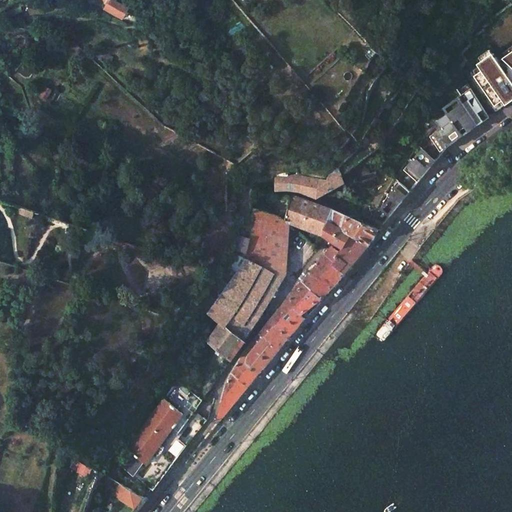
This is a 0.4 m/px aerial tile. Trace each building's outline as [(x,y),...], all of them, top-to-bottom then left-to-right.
[(129,8),(115,0),(110,0),(106,8),(124,18),(129,8)] [(370,44),(363,52),(371,61),(378,51),(370,44)] [(511,53),(503,59),(511,67),(511,53)] [(511,101),(511,80),(507,73),(493,54),(478,64),(483,71),(475,76),(496,106),(504,101),(507,105),(511,101)] [(381,209),(390,216),(402,202),(411,191),(418,182),(419,182),(427,172),(434,163),(436,160),(447,148),(456,141),(463,136),(467,133),(478,125),(489,118),(470,89),(444,107),(453,119),(430,136),(425,143),(422,148),(404,169),(407,172),(399,182),(389,194),(391,196),(381,209)] [(504,101),(496,106),(499,111),(507,105),(504,101)] [(275,177),(275,191),(286,190),(300,191),(317,198),(319,179),(316,178),(312,177),(301,175),(300,175),(287,177),(275,177)] [(328,223),(332,210),(304,200),(295,198),(290,197),(285,220),(324,235),(328,223)] [(250,232),(243,258),(245,259),(283,274),(285,220),(250,208),(249,210),(251,212),(253,218),(252,223),(250,232)] [(354,218),(332,210),(328,223),(370,244),(375,239),(380,230),(354,218)] [(50,225),(53,218),(42,214),(39,221),(50,225)] [(331,260),(345,274),(370,244),(328,223),(324,235),(345,247),(340,251),(333,246),(327,254),(333,258),(331,260)] [(327,254),(303,282),(322,298),(324,300),(330,294),(329,292),(345,274),(331,260),(333,258),(327,254)] [(426,262),(375,329),(375,335),(379,337),(384,337),(440,264),(439,260),(436,258),(431,258),(426,262)] [(219,323),(207,341),(232,359),(246,341),(243,339),(283,274),(245,259),(205,314),(219,323)] [(324,300),(322,298),(303,282),(301,285),(262,332),(242,356),(225,386),(219,418),(222,420),(289,339),(306,319),(324,300)] [(177,316),(180,306),(171,304),(168,313),(177,316)] [(131,474),(133,475),(143,462),(146,464),(184,413),(164,397),(125,448),(130,452),(120,465),(131,474)] [(187,444),(176,436),(142,481),(155,489),(187,444)] [(120,465),(116,470),(127,479),(131,474),(120,465)] [(147,492),(142,487),(144,485),(137,480),(129,488),(144,496),(147,492)] [(144,496),(129,488),(118,482),(110,495),(135,508),(144,496)]
